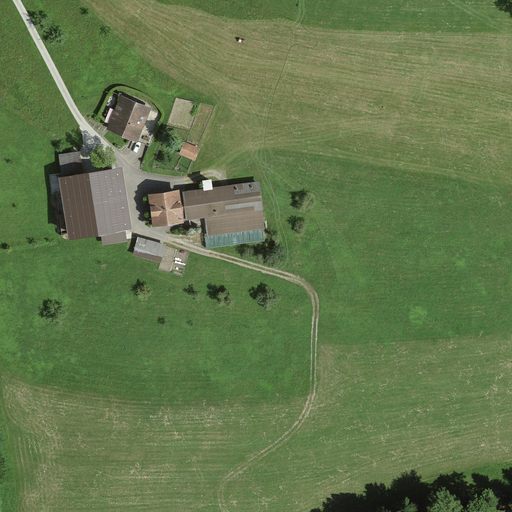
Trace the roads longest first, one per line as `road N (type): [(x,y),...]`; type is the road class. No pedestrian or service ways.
road 1 (track): [(125,168),(146,233),(303,279),(316,299),(302,422),(270,456),(223,477),(216,488),(220,511)]
road 2 (track): [(125,168),(86,131),(15,0)]
